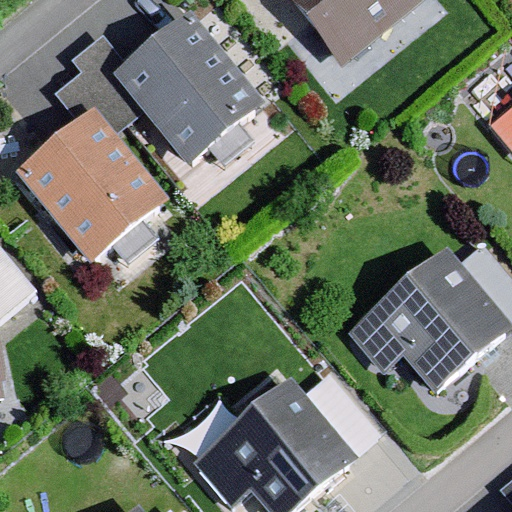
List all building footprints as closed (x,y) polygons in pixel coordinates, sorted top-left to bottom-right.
[(430,0),(281,0),(339,72),(430,0)] [(252,115),(183,35),(115,94),(184,174),(252,115)] [(159,212),(88,127),(16,188),(87,272),(159,212)] [(506,339),(441,262),(344,344),(378,384),(399,367),(430,403),(506,339)] [(300,511),(347,472),(281,396),(190,474),(222,511),(236,511),(248,502),(256,511),(300,511)] [(511,511),(511,487),(495,501),(503,511),(511,511)]
